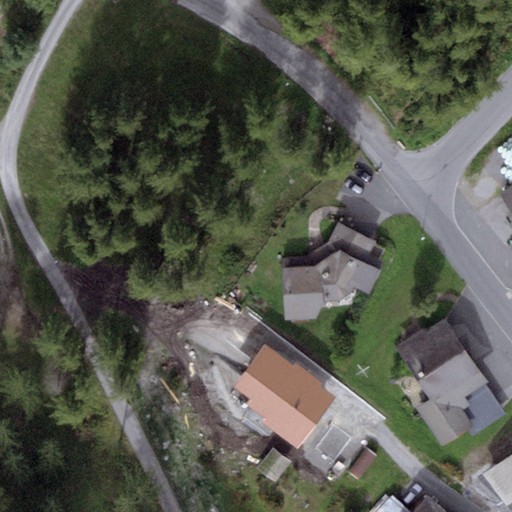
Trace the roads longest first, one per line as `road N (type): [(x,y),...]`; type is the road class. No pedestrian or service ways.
road 1 (residential): [(72,0),(17,105),(10,187),(170,511)]
road 2 (residential): [(204,0),(319,85),(419,194)]
road 3 (residential): [(419,194),(511,314)]
road 4 (residential): [(511,93),(419,194)]
